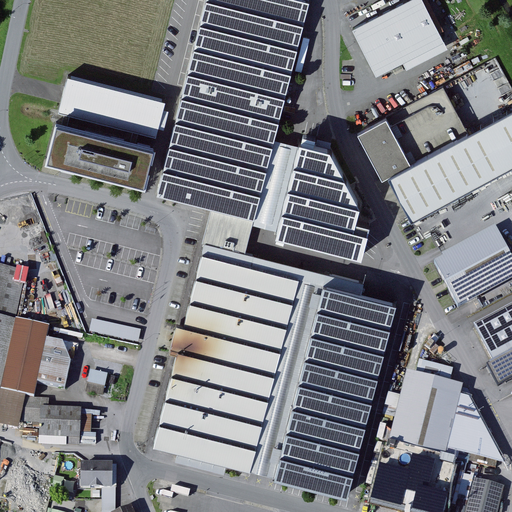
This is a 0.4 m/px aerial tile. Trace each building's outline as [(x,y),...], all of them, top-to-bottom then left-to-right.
[(353,495),(402,301),(363,292),(366,280),(249,250),(311,0),(207,0),(158,194),(214,208),(154,445),(353,495)] [(422,0),(404,0),(351,28),(377,77),(404,62),(409,70),(449,49),(422,0)] [(165,99),(67,75),(58,111),(156,134),(165,99)] [(443,84),(356,132),(381,177),(386,174),(410,218),(511,161),(511,107),(469,131),(443,84)] [(164,108),(160,125),(164,127),(168,109),(164,108)] [(149,145),(50,121),(41,159),(139,183),(149,145)] [(297,135),(275,235),(364,254),(372,218),(358,216),(361,205),(334,143),(297,135)] [(511,282),(511,255),(497,230),(438,264),(464,310),(511,282)] [(0,264),(0,409),(5,388),(39,396),(43,381),(71,388),(77,361),(68,342),(53,338),(55,327),(48,325),(51,311),(24,305),(32,272),(0,264)] [(511,309),(477,329),(496,364),(490,367),(502,389),(511,384),(511,309)] [(92,320),(90,333),(140,340),(142,327),(92,320)] [(462,408),(466,388),(454,385),(458,371),(425,364),(422,375),(408,372),(391,444),(450,458),(462,408)] [(94,370),(89,392),(107,396),(112,374),(94,370)] [(385,413),(397,415),(400,394),(387,393),(385,413)] [(94,445),(96,409),(52,407),(52,399),(28,398),(27,422),(42,423),(41,443),(94,445)] [(501,457),(478,412),(462,408),(450,458),(498,470),(501,457)] [(384,511),(445,511),(456,470),(383,452),(369,508),(384,511)] [(375,478),(378,456),(373,455),(370,477),(375,478)] [(113,488),(113,463),(82,463),(81,488),(113,488)] [(497,511),(504,489),(476,482),(468,511),(497,511)]
